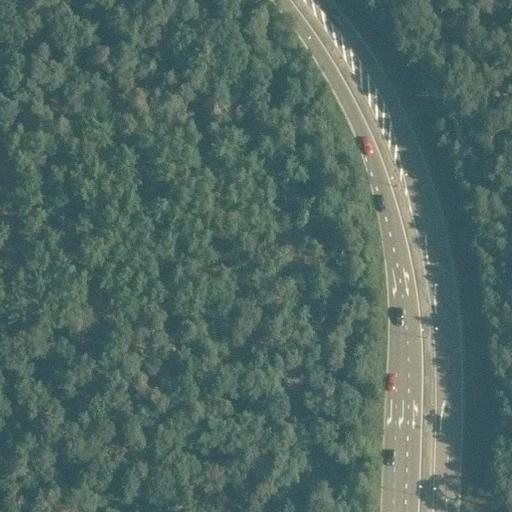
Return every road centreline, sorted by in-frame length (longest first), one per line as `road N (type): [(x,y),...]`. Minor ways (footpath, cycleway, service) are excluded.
road 1 (tertiary): [(443,511),(442,304),(425,218),(384,93),(315,0)]
road 2 (tertiary): [(277,0),(347,106),(387,221),(402,306),(402,511)]
